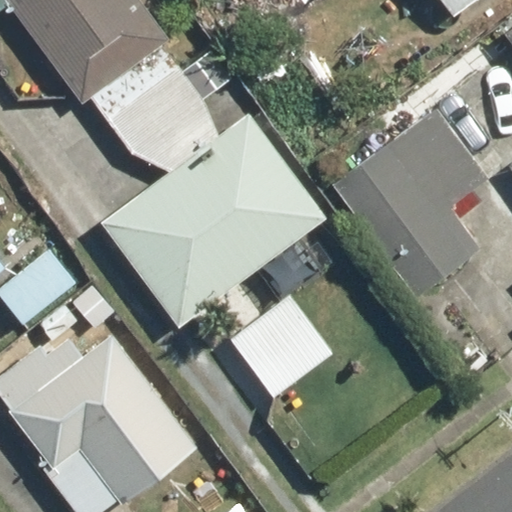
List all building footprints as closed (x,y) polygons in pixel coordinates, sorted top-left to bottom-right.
[(149,0),(11,0),(90,100),(176,33),(149,0)] [(450,0),(461,14),(480,0),(450,0)] [(376,153),(342,181),(425,282),(482,235),(459,207),(494,180),(436,105),(399,134),(376,152),(376,153)] [(110,227),(187,325),(326,216),(249,119),(110,227)] [(0,242),(0,273),(15,262),(0,242)] [(80,277),(54,246),(3,288),(29,320),(80,277)] [(294,287),(235,334),(282,392),(340,345),(294,287)] [(108,511),(204,440),(123,334),(18,413),(94,511),(108,511)]
